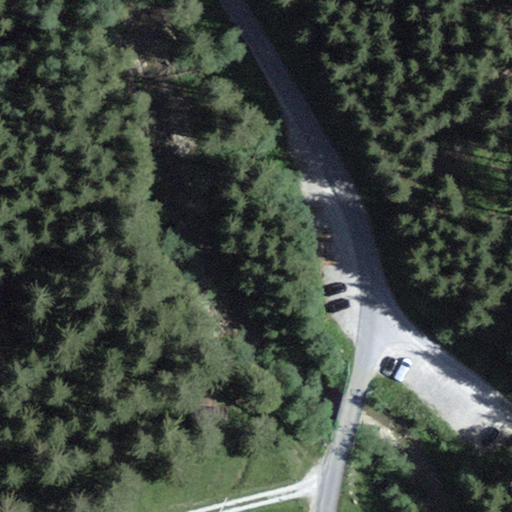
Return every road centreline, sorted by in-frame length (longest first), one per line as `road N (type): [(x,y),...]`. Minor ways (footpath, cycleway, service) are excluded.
road 1 (unclassified): [(232,0),(331,169),(370,274),(371,336),(325,511)]
road 2 (track): [(374,319),(511,413)]
road 3 (track): [(211,511),(331,482)]
